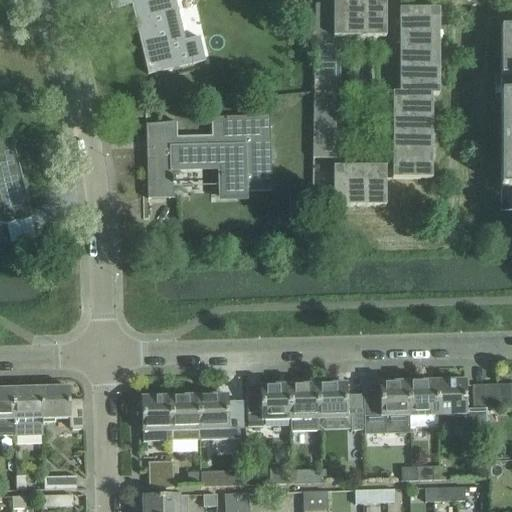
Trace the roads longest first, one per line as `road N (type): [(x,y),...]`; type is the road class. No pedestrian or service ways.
road 1 (residential): [(105,357),(511,345)]
road 2 (residential): [(105,357),(107,244),(96,151),(58,0)]
road 3 (residential): [(105,357),(109,511)]
